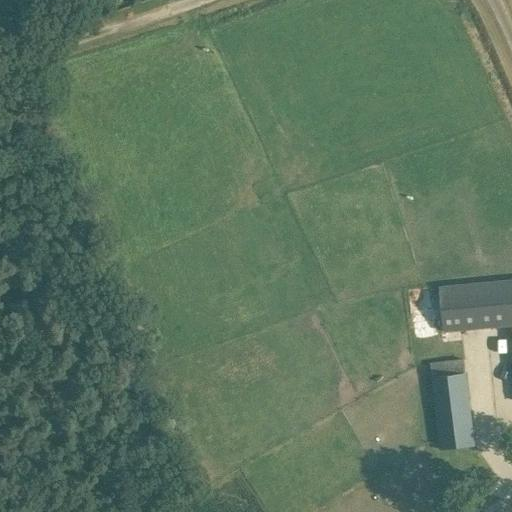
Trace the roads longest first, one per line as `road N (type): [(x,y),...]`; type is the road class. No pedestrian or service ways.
road 1 (track): [(26,61),(190,495)]
road 2 (track): [(0,75),(68,39),(163,13)]
